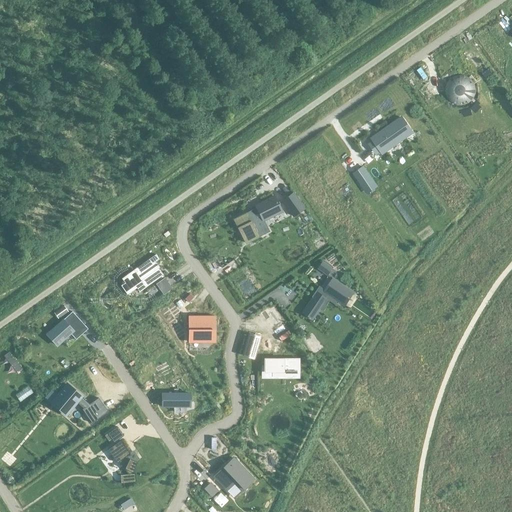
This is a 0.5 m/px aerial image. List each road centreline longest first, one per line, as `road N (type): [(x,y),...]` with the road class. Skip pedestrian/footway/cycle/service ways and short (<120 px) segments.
road 1 (residential): [(498,0),(186,222),(184,252),(235,316),(236,401),(229,419),(185,458)]
road 2 (unclassified): [(0,323),(461,0)]
road 3 (residential): [(185,458),(105,347)]
